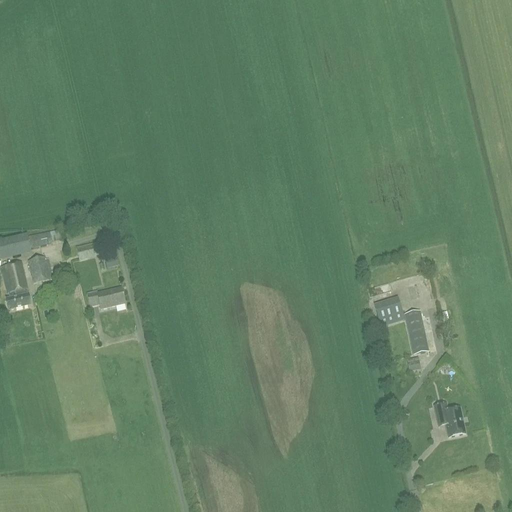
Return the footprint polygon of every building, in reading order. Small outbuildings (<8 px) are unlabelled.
[(27,236),(3,242),(7,261),(31,255),(30,251),(52,246),(49,233),(27,238),(27,236)] [(97,244),(76,249),(79,262),(100,257),(97,244)] [(33,285),(53,280),(48,260),(46,261),(45,258),(28,262),(33,285)] [(107,270),(119,267),(117,259),(105,262),(107,270)] [(9,312),(31,307),(22,264),(1,268),(7,295),(9,295),(10,300),(6,301),(9,312)] [(386,268),(388,277),(397,274),(394,266),(386,268)] [(387,286),(372,289),(372,294),(388,292),(387,286)] [(121,290),(97,295),(97,293),(87,296),(90,309),(100,307),(101,311),(125,305),(121,290)] [(397,300),(374,307),(381,328),(404,321),(397,300)] [(421,312),(404,315),(405,321),(409,338),(410,343),(412,353),(413,357),(430,353),(421,312)] [(437,421),(444,419),(448,439),(466,435),(460,409),(448,412),(446,405),(434,407),(437,421)]
